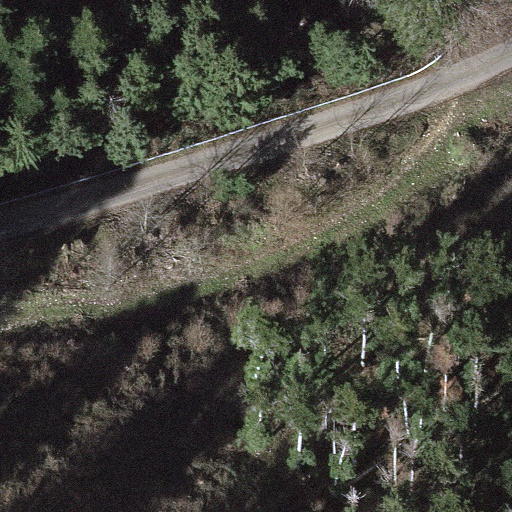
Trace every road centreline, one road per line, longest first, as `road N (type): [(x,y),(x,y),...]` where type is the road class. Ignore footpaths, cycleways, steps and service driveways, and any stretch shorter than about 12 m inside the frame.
road 1 (track): [(0,323),(159,293),(308,242),(414,175),(432,152),(458,77)]
road 2 (unclassified): [(511,51),(318,127),(0,219)]
road 3 (track): [(117,0),(389,29),(511,27)]
